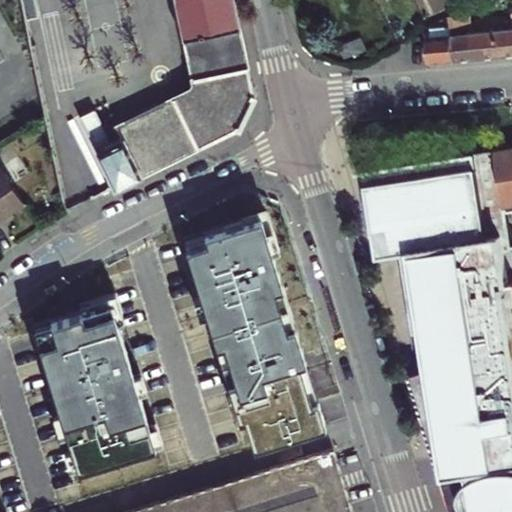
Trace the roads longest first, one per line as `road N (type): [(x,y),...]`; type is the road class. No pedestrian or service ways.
road 1 (residential): [(298,136),(413,511)]
road 2 (residential): [(0,301),(106,230),(298,136)]
road 3 (residential): [(287,100),(511,77)]
